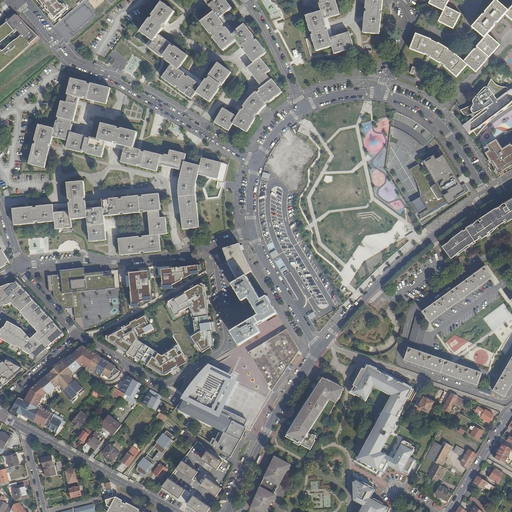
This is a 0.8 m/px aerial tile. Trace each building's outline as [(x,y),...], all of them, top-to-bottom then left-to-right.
[(36,0),(58,20),(71,7),(64,0),(36,0)] [(204,0),(211,9),(214,12),(201,22),(211,35),(212,34),(214,37),(213,38),(223,51),(236,41),(241,47),(242,46),(244,49),(243,50),(254,63),(247,68),(262,87),(259,90),(260,91),(257,93),(256,92),(252,95),(249,99),(246,102),(243,107),(244,107),(243,110),(241,109),(239,113),(237,116),(225,110),(223,108),(215,122),(229,131),(233,124),(247,132),(255,118),(254,117),(256,114),(257,115),(257,114),(261,109),(266,105),(265,104),(268,101),(269,102),(282,92),(272,79),(271,80),(266,74),(270,71),(265,64),(260,58),(266,53),(256,40),(255,41),(253,38),(254,37),(244,24),(234,32),(231,34),(228,31),(226,28),(225,28),(223,26),(224,25),(222,22),(219,19),(222,16),(232,8),(230,6),(225,0),(204,0)] [(318,0),(319,0),(320,3),(319,3),(321,9),(321,11),(306,16),(310,32),(312,31),(313,34),(311,35),(316,51),(332,46),(334,54),(354,48),(349,32),(333,37),(330,38),(327,30),(326,31),(325,27),(326,27),(324,19),(328,18),(340,14),(335,0),(318,0)] [(366,0),(365,9),(367,9),(366,12),(365,12),(363,33),(379,34),(381,14),(380,13),(380,10),(382,10),(382,0),(366,0)] [(475,49),(464,61),(455,54),(454,54),(448,50),(449,49),(438,43),(438,44),(431,40),(431,39),(416,34),(410,49),(425,55),(426,54),(430,56),(430,57),(440,63),(444,66),(456,77),(467,65),(476,72),(487,60),(486,59),(488,57),(489,58),(500,45),(487,34),(495,25),(497,23),(505,14),(511,20),(511,6),(508,11),(495,0),(485,12),(485,13),(483,15),(472,27),(484,38),(477,47),(475,49)] [(430,0),(429,4),(444,11),(439,21),(453,29),(461,14),(446,7),(449,0),(430,0)] [(145,25),(140,32),(150,39),(153,41),(149,48),(151,50),(162,58),(163,56),(165,57),(166,58),(165,60),(172,64),(162,78),(176,87),(176,86),(179,88),(178,89),(186,95),(192,99),(196,93),(200,95),(205,98),(210,102),(219,89),(218,88),(219,86),(220,85),(221,86),(231,72),(218,63),(213,70),(208,76),(209,77),(207,80),(206,79),(204,83),(201,86),(188,76),(187,77),(184,75),(185,74),(178,69),(181,66),(188,56),(175,46),(174,47),(171,45),(172,44),(158,35),(163,28),(162,27),(164,24),(165,25),(170,19),(175,12),(161,2),(157,9),(152,15),(153,16),(151,19),(150,18),(145,25)] [(0,22),(0,72),(31,46),(39,39),(13,10),(0,22)] [(234,32),(222,16),(219,19),(222,22),(224,25),(226,28),(228,31),(231,34),(234,32)] [(333,37),(328,18),(324,19),(326,27),(327,30),(330,38),(333,37)] [(500,34),(505,38),(510,33),(505,28),(500,34)] [(181,66),(178,69),(185,74),(188,76),(201,86),(204,83),(181,66)] [(446,78),(455,83),(457,79),(448,74),(446,78)] [(196,182),(198,174),(218,179),(222,163),(202,158),(200,166),(184,162),(186,154),(170,150),(168,157),(145,151),(144,152),(141,152),(141,150),(138,149),(133,148),(137,132),(121,128),(121,130),(118,129),(118,127),(102,123),(98,139),(94,138),(90,137),(89,139),(86,138),(87,137),(79,135),(70,133),(72,125),(71,124),(71,123),(72,121),(73,121),(78,103),(78,102),(79,97),(82,98),(83,98),(84,97),(87,98),(87,99),(93,101),(95,101),(102,103),(107,104),(111,88),(91,83),(90,85),(87,84),(87,82),(71,78),(67,94),(69,95),(68,99),(67,102),(61,101),(57,117),(59,118),(58,121),(57,121),(55,129),(39,125),(35,141),(36,141),(35,144),(34,144),(29,164),(45,168),(46,164),(48,156),(50,149),(50,148),(48,148),(49,144),(50,145),(51,144),(52,141),(53,137),(65,140),(68,141),(67,148),(82,152),(82,151),(86,152),(86,153),(102,157),(105,145),(106,141),(108,142),(124,146),(125,146),(124,150),(121,162),(130,164),(137,166),(138,165),(141,166),(141,167),(150,169),(157,171),(159,164),(172,168),(182,170),(180,178),(180,180),(179,183),(179,187),(179,192),(179,197),(182,217),(183,229),(200,227),(195,195),(195,188),(196,182)] [(507,86),(505,86),(503,86),(502,86),(500,85),(498,84),(497,83),(495,82),(494,80),(493,78),(491,83),(489,87),(485,92),(480,97),(475,102),(470,105),(467,107),(461,110),(461,112),(463,114),(465,115),(467,116),(469,116),(470,116),(472,119),(470,120),(472,124),(470,126),(469,126),(469,127),(469,128),(470,129),(473,132),(474,134),(476,136),(485,126),(492,119),(501,112),(509,107),(511,105),(511,92),(510,93),(509,93),(504,97),(501,94),(503,92),(504,91),(506,90),(507,90),(508,90),(509,90),(509,89),(510,88),(509,87),(509,86),(508,86),(507,86)] [(52,141),(51,144),(67,148),(68,141),(65,140),(64,144),(52,141)] [(124,150),(125,146),(124,146),(108,142),(106,141),(105,145),(124,150)] [(496,141),(484,148),(487,153),(486,154),(491,163),(492,162),(499,172),(511,163),(511,146),(511,145),(502,150),(496,141)] [(433,189),(411,202),(417,213),(419,215),(420,220),(447,205),(449,207),(457,203),(455,200),(470,192),(466,184),(462,186),(440,147),(436,150),(441,157),(436,159),(434,156),(423,162),(440,192),(436,194),(433,189)] [(33,207),(13,209),(14,225),(35,223),(35,222),(38,221),(38,223),(55,221),(55,229),(72,227),(71,219),(88,218),(90,242),(107,240),(104,216),(109,215),(121,214),(120,213),(124,212),(124,214),(141,212),(141,211),(144,211),(144,212),(148,212),(150,235),(142,236),(143,237),(139,238),(139,236),(119,239),(120,255),(141,253),(141,252),(144,251),(144,253),(161,251),(159,235),(167,234),(165,217),(160,218),(159,210),(161,210),(159,193),(142,195),(143,196),(139,197),(139,195),(122,197),(122,199),(119,199),(119,198),(107,199),(102,199),(103,207),(99,208),(87,209),(86,206),(86,201),(84,201),(84,198),(85,198),(85,197),(84,181),(67,183),(69,198),(69,199),(71,199),(71,203),(69,203),(70,207),(70,211),(58,212),(54,213),(53,205),(37,206),(37,208),(33,208),(33,207)] [(451,259),(457,254),(474,241),(475,242),(479,239),(478,238),(480,236),(482,239),(488,235),(487,233),(494,229),(493,228),(495,227),(496,228),(505,222),(504,221),(506,220),(507,222),(511,219),(511,198),(507,202),(508,204),(506,205),(505,204),(504,204),(503,204),(502,205),(499,208),(496,210),(496,209),(480,219),(482,220),(480,222),(479,221),(478,221),(477,221),(475,222),(473,225),(470,227),(470,226),(466,228),(466,229),(463,231),(452,239),(451,240),(448,242),(448,243),(442,247),(451,259)] [(102,199),(86,201),(86,206),(99,204),(99,208),(103,207),(102,199)] [(69,203),(53,205),(54,213),(58,212),(57,208),(70,207),(69,203)] [(48,238),(29,238),(30,253),(49,252),(48,238)] [(243,239),(238,241),(240,246),(241,249),(242,250),(242,252),(243,255),(244,257),(245,259),(246,260),(247,262),(247,263),(248,265),(253,263),(252,261),(250,258),(249,256),(248,253),(247,250),(246,247),(244,243),(243,239)] [(246,275),(252,271),(251,269),(249,267),(248,265),(247,263),(247,262),(246,260),(245,259),(244,257),(243,255),(242,252),(242,250),(241,249),(240,246),(238,241),(223,246),(224,250),(225,252),(226,254),(226,256),(227,259),(228,261),(229,263),(230,266),(231,268),(233,271),(234,273),(236,276),(237,278),(238,280),(232,284),(242,301),(248,297),(259,314),(231,331),(239,345),(260,333),(256,325),(262,321),(263,322),(277,313),(266,295),(260,299),(246,275)] [(9,262),(2,250),(0,251),(0,268),(6,265),(6,264),(9,262)] [(204,265),(130,271),(134,309),(205,272),(204,265)] [(422,312),(430,323),(493,277),(485,266),(422,312)] [(61,274),(47,275),(49,292),(53,292),(54,298),(64,309),(74,307),(73,292),(80,292),(116,288),(115,277),(113,277),(112,270),(84,273),(71,275),(71,273),(61,274)] [(17,281),(0,287),(0,306),(4,305),(4,306),(12,303),(37,331),(29,338),(20,328),(7,322),(4,328),(0,331),(0,337),(35,358),(43,351),(43,350),(48,345),(49,345),(57,338),(56,337),(62,332),(63,331),(60,328),(58,330),(56,327),(52,322),(53,321),(38,304),(37,305),(30,297),(31,297),(17,281)] [(173,299),(168,301),(169,303),(173,310),(172,310),(176,316),(180,313),(180,312),(190,307),(192,312),(193,314),(195,317),(196,320),(194,320),(195,330),(196,334),(195,334),(192,336),(191,337),(196,343),(196,344),(197,343),(200,348),(203,352),(212,346),(214,345),(213,336),(211,322),(209,322),(208,315),(207,309),(207,308),(208,308),(208,305),(208,302),(206,294),(206,292),(206,289),(205,285),(202,283),(198,285),(194,287),(191,289),(185,292),(186,293),(181,296),(180,295),(173,299)] [(80,292),(73,292),(74,307),(76,318),(83,318),(80,292)] [(308,315),(311,320),(317,316),(314,312),(308,315)] [(408,342),(415,344),(420,325),(422,317),(416,315),(408,342)] [(116,330),(106,336),(107,340),(117,346),(124,351),(125,350),(129,352),(128,353),(135,357),(135,358),(136,356),(139,358),(145,362),(148,364),(147,365),(154,369),(157,371),(157,372),(162,375),(166,375),(174,370),(173,368),(177,365),(178,367),(183,364),(188,361),(187,360),(184,356),(185,355),(184,352),(179,344),(178,345),(175,347),(173,348),(168,351),(169,352),(164,355),(163,356),(159,353),(150,347),(139,340),(137,337),(144,333),(145,334),(146,333),(154,329),(151,324),(150,324),(145,316),(137,320),(137,319),(130,323),(131,324),(126,327),(125,325),(116,330)] [(83,318),(76,318),(76,322),(84,331),(83,318)] [(274,333),(276,336),(287,329),(296,344),(298,343),(294,335),(287,325),(274,333)] [(420,325),(415,344),(421,346),(427,326),(420,325)] [(296,344),(287,329),(276,336),(249,352),(272,391),(285,372),(289,374),(293,367),(290,365),(298,353),(299,350),(296,344)] [(53,430),(53,431),(57,433),(60,425),(62,426),(66,422),(63,421),(64,420),(38,406),(43,397),(50,391),(51,393),(60,385),(64,390),(62,392),(70,402),(78,395),(77,394),(83,389),(75,381),(74,382),(70,377),(79,369),(78,368),(83,364),(85,365),(84,366),(100,377),(102,374),(110,380),(121,372),(116,368),(116,367),(103,359),(100,357),(99,358),(96,356),(97,355),(83,346),(64,361),(59,365),(58,365),(51,372),(46,376),(30,389),(30,390),(25,401),(19,398),(18,399),(12,408),(13,409),(12,410),(22,415),(33,421),(33,422),(44,427),(45,425),(48,426),(47,427),(50,429),(51,428),(52,429),(53,430)] [(478,385),(482,373),(408,348),(404,360),(478,385)] [(511,357),(493,391),(504,397),(511,383),(511,357)] [(0,389),(23,369),(6,359),(0,363),(0,389)] [(388,404),(384,410),(397,417),(398,414),(400,414),(403,407),(401,406),(402,403),(404,404),(406,401),(403,400),(405,397),(407,398),(409,399),(414,389),(410,387),(409,389),(406,387),(407,386),(401,383),(396,380),(396,381),(393,380),(394,379),(386,375),(386,376),(383,374),(383,373),(366,364),(363,370),(360,376),(362,378),(361,381),(358,380),(351,392),(363,399),(363,398),(366,399),(367,396),(368,396),(372,390),(371,390),(373,386),(373,385),(380,388),(379,389),(386,393),(386,392),(392,395),(392,396),(390,400),(389,399),(387,403),(388,404)] [(209,366),(207,368),(229,379),(220,398),(218,397),(215,404),(222,408),(236,379),(209,366)] [(222,431),(240,440),(241,440),(247,428),(245,427),(248,420),(222,408),(215,404),(218,397),(220,398),(229,379),(207,368),(201,375),(198,378),(193,384),(187,393),(185,398),(176,409),(222,431)] [(123,388),(121,391),(126,394),(134,398),(141,384),(129,376),(126,381),(127,381),(127,382),(126,382),(124,385),(125,386),(124,388),(123,388)] [(308,433),(311,428),(310,427),(314,421),(315,422),(318,417),(317,416),(320,411),(322,412),(324,408),(323,408),(328,398),(330,399),(336,402),(343,388),(323,377),(320,382),(315,391),(314,390),(310,396),(299,413),(294,421),(291,427),(286,437),(310,450),(315,440),(314,440),(316,436),(312,434),(312,435),(308,433)] [(121,400),(121,399),(126,394),(121,391),(115,388),(110,394),(121,400)] [(148,394),(143,403),(143,404),(156,410),(161,401),(160,400),(162,396),(150,390),(148,394)] [(105,401),(107,398),(94,391),(91,394),(105,401)] [(443,409),(449,412),(454,404),(454,403),(458,396),(451,393),(443,409)] [(129,401),(128,403),(132,406),(135,402),(136,400),(134,398),(126,394),(121,399),(126,402),(127,400),(129,401)] [(458,396),(454,403),(454,404),(464,409),(468,402),(458,396)] [(415,406),(428,413),(433,402),(424,397),(422,400),(419,398),(415,406)] [(494,415),(496,411),(487,407),(485,410),(480,418),(489,423),(494,415)] [(397,417),(384,410),(358,459),(381,471),(384,472),(388,465),(408,475),(416,460),(409,457),(410,455),(411,455),(413,452),(412,452),(414,447),(410,445),(409,445),(408,443),(404,441),(404,442),(403,441),(397,451),(398,451),(397,453),(394,459),(390,458),(391,457),(389,456),(380,452),(381,450),(380,449),(383,443),(385,444),(390,434),(391,434),(392,433),(393,432),(392,431),(394,428),(396,428),(396,427),(396,425),(395,424),(399,418),(397,417)] [(81,411),(72,423),(80,429),(89,417),(81,411)] [(160,413),(157,416),(165,422),(168,418),(160,413)] [(113,436),(122,425),(109,414),(100,425),(113,436)] [(85,427),(78,436),(84,442),(92,432),(85,427)] [(483,432),(475,427),(470,435),(479,440),(483,432)] [(171,438),(174,435),(167,430),(164,434),(163,433),(157,440),(158,441),(154,446),(160,451),(154,459),(148,455),(145,459),(144,458),(139,464),(140,464),(137,469),(137,470),(137,471),(138,472),(147,476),(174,441),(171,438)] [(188,439),(191,436),(183,430),(181,432),(183,434),(182,435),(188,439)] [(0,446),(3,448),(10,437),(0,431),(0,446)] [(240,440),(222,431),(220,433),(213,445),(231,457),(234,452),(236,447),(240,440)] [(101,443),(93,436),(88,442),(89,443),(96,449),(101,443)] [(198,441),(191,436),(188,439),(194,443),(195,444),(198,441)] [(433,442),(425,457),(436,463),(441,466),(451,448),(452,448),(453,447),(446,443),(444,441),(441,446),(433,442)] [(115,443),(112,446),(118,451),(121,448),(115,443)] [(120,453),(118,451),(112,446),(109,444),(102,453),(113,461),(120,453)] [(511,448),(502,444),(500,449),(499,449),(497,453),(495,458),(504,463),(511,467),(511,448)] [(464,450),(457,446),(454,452),(461,456),(464,450)] [(154,447),(149,456),(154,459),(159,450),(154,447)] [(135,457),(139,452),(134,448),(129,454),(128,453),(122,462),(128,466),(135,458),(135,457)] [(468,450),(460,463),(463,465),(462,467),(467,470),(476,454),(468,450)] [(223,462),(207,451),(201,459),(217,470),(223,462)] [(19,465),(18,459),(17,454),(7,457),(7,459),(10,468),(19,465)] [(54,465),(51,456),(42,458),(42,462),(44,468),(54,465)] [(258,492),(253,502),(255,503),(252,509),(257,511),(266,511),(267,510),(276,495),(274,494),(279,486),(280,487),(284,481),(281,479),(286,471),(290,464),(275,456),(271,463),(265,477),(258,492)] [(198,472),(182,461),(177,469),(193,480),(198,472)] [(436,463),(428,477),(437,482),(439,478),(440,479),(443,475),(441,474),(445,468),(441,466),(436,463)] [(168,470),(160,464),(154,473),(161,479),(168,470)] [(56,474),(54,465),(44,468),(46,477),(56,474)] [(495,468),(489,478),(499,484),(505,474),(495,468)] [(9,484),(5,469),(0,470),(0,476),(1,482),(0,482),(0,485),(1,486),(8,485),(9,484)] [(79,481),(76,469),(70,470),(71,473),(66,474),(69,484),(79,481)] [(494,486),(478,476),(474,483),(483,488),(484,487),(489,490),(491,487),(493,489),(494,486)] [(200,486),(216,497),(222,489),(206,478),(200,486)] [(169,479),(163,486),(183,500),(184,499),(185,499),(186,500),(190,494),(169,479)] [(371,498),(375,490),(356,480),(353,481),(354,500),(363,505),(359,511),(388,511),(390,508),(371,498)] [(25,494),(22,484),(17,486),(17,483),(9,484),(8,485),(9,488),(12,487),(14,493),(16,501),(28,498),(27,494),(25,494)] [(450,491),(440,485),(435,495),(444,500),(450,491)] [(82,495),(79,486),(69,488),(72,497),(82,495)] [(143,511),(145,511),(143,509),(140,508),(139,510),(127,503),(128,501),(125,500),(123,499),(122,500),(116,497),(111,499),(109,495),(105,496),(106,500),(107,505),(105,509),(108,511),(111,511),(143,511)] [(9,511),(13,507),(3,502),(5,498),(2,496),(0,499),(0,510),(3,511),(9,511)] [(207,511),(210,508),(193,496),(188,504),(199,511),(207,511)] [(27,511),(20,503),(14,504),(20,511),(27,511)]
